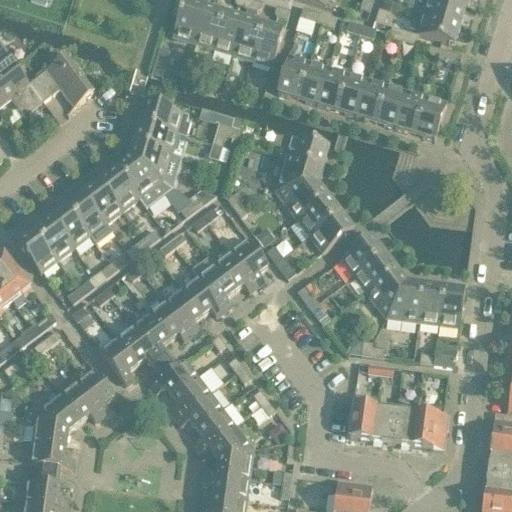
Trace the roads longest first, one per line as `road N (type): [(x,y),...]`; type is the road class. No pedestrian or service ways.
road 1 (residential): [(428,507),(454,486),(463,463),(499,205),(475,140),(511,13)]
road 2 (residential): [(428,507),(399,471),(314,460),(320,401),(260,324)]
